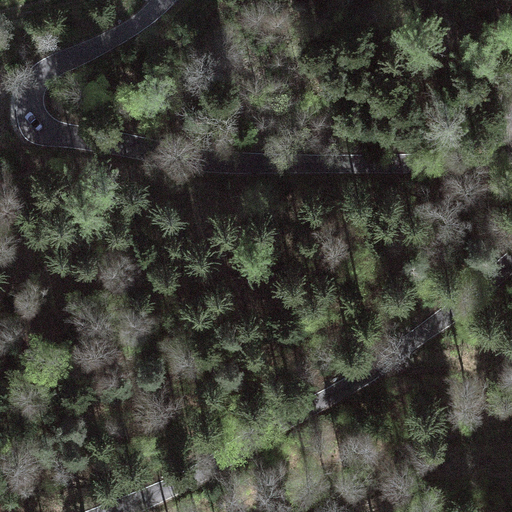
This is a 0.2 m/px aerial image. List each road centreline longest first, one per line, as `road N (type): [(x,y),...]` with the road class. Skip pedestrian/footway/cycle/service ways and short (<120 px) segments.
road 1 (tertiary): [(163,0),(121,34),(42,76),(31,111),(47,131),(233,162),(511,154)]
road 2 (tertiary): [(511,262),(376,368),(186,480),(111,511)]
road 3 (track): [(376,368),(511,352)]
road 4 (track): [(0,505),(133,503)]
